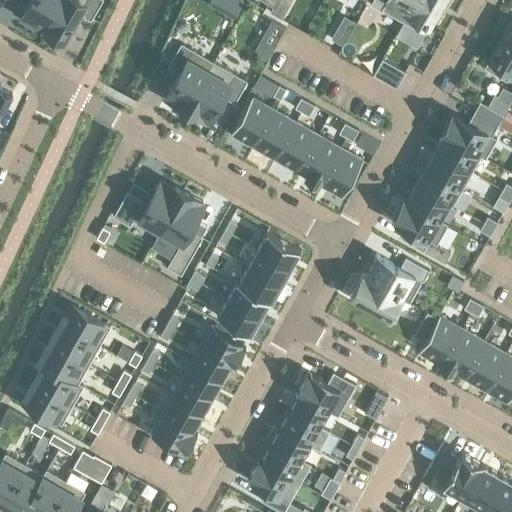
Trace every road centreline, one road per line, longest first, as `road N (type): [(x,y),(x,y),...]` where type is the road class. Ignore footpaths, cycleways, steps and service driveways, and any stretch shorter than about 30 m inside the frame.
road 1 (residential): [(56,84),(337,238)]
road 2 (residential): [(476,0),(337,238)]
road 3 (residential): [(297,320),(511,437)]
road 4 (residential): [(297,320),(190,511)]
road 5 (residential): [(0,205),(56,84)]
